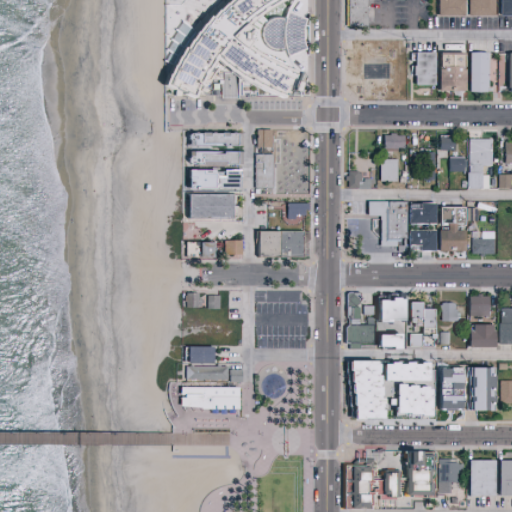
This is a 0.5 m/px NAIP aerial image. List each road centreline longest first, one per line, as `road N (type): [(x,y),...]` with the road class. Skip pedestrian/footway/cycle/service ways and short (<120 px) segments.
road 1 (tertiary): [(327,0),(326,511)]
road 2 (residential): [(169,117),(511,117)]
road 3 (residential): [(249,276),(511,275)]
road 4 (residential): [(327,435),(511,435)]
road 5 (residential): [(249,276),(248,441)]
road 6 (residential): [(249,276),(249,117)]
